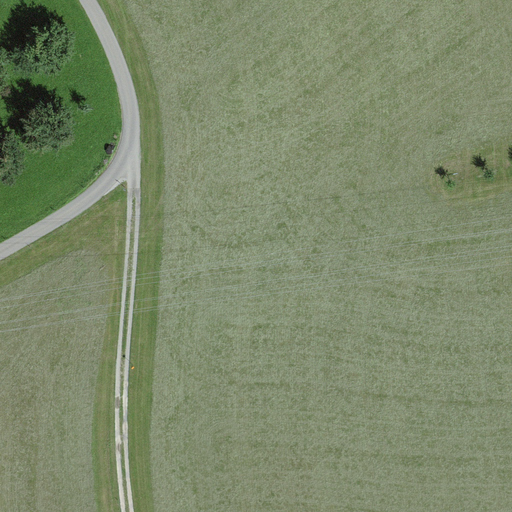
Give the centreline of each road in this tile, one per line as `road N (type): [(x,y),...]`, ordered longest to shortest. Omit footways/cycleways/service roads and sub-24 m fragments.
road 1 (track): [(129,511),(122,428),(135,191),(130,154)]
road 2 (unclassified): [(87,0),(131,107),(130,154),(62,218),(0,252)]
